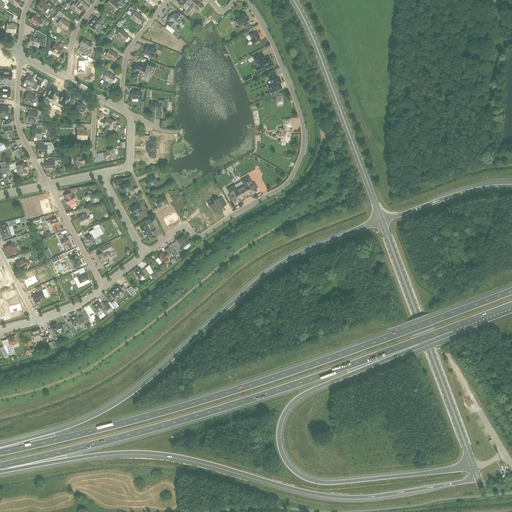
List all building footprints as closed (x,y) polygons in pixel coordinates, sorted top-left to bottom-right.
[(41,0),(37,5),(38,6),(43,10),(45,12),(48,8),(50,10),(54,13),(57,9),(53,6),(48,3),(47,5),(41,0)] [(75,1),(71,7),(78,13),(83,8),(81,6),(84,3),(82,1),(81,0),(76,0),(76,1),(75,1)] [(112,0),(109,0),(106,4),(114,11),(118,5),(121,8),(123,5),(119,1),(117,4),(112,0)] [(186,9),(190,4),(200,11),(203,7),(195,0),(192,0),(193,0),(192,0),(179,0),(179,1),(179,2),(178,3),(186,9)] [(175,14),(174,13),(171,17),(178,23),(183,16),(178,11),(175,14)] [(135,12),(131,17),(139,24),(143,18),(135,12)] [(240,17),(235,20),(236,20),(237,22),(238,24),(239,24),(242,23),(241,22),(243,21),(244,23),(247,20),(249,19),(247,17),(246,16),(246,15),(244,12),(240,15),(239,16),(240,17)] [(42,21),(40,19),(34,15),(30,20),(38,27),(41,22),(42,21)] [(103,23),(107,18),(102,15),(98,20),(103,23)] [(167,25),(173,29),(178,23),(171,17),(168,21),(169,22),(167,25)] [(66,30),(70,24),(62,18),(58,24),(66,30)] [(103,26),(100,23),(100,22),(95,18),(88,26),(94,30),(94,29),(97,32),(103,26)] [(7,29),(6,31),(15,32),(16,25),(7,24),(7,29)] [(159,28),(155,34),(152,37),(157,41),(162,35),(167,39),(171,33),(163,27),(161,29),(159,28)] [(129,36),(121,29),(116,35),(124,41),(129,36)] [(37,30),(34,35),(38,36),(37,38),(40,39),(39,44),(45,45),(45,35),(37,30)] [(250,30),(245,33),(247,36),(246,37),(248,40),(251,39),(252,39),(254,43),(255,42),(257,43),(258,42),(259,40),(260,39),(257,34),(258,34),(256,31),(252,33),(250,30)] [(37,38),(30,37),(30,38),(29,39),(28,41),(29,42),(28,44),(38,46),(39,44),(40,39),(37,38)] [(61,47),(63,44),(61,43),(62,40),(57,37),(56,40),(58,42),(56,44),(55,43),(51,49),(60,53),(63,48),(61,47)] [(92,44),(83,38),(80,44),(86,48),(84,51),(89,54),(91,51),(88,49),(92,44)] [(156,50),(147,46),(146,47),(145,48),(145,50),(145,51),(144,52),(154,56),(156,50)] [(109,50),(105,56),(114,61),(118,55),(109,50)] [(253,57),(259,67),(256,69),(258,73),(261,71),(272,65),(269,60),(268,57),(267,58),(265,59),(261,53),(253,57)] [(78,66),(78,72),(85,72),(85,67),(85,60),(90,60),(90,58),(88,57),(86,56),(82,55),(82,60),(78,60),(78,66)] [(136,64),(134,69),(133,71),(135,72),(132,78),(134,79),(134,80),(134,81),(135,82),(136,82),(137,82),(138,82),(139,82),(139,81),(142,75),(143,76),(145,76),(147,73),(151,74),(152,74),(155,66),(146,62),(144,67),(136,64)] [(0,82),(5,82),(6,79),(11,80),(12,73),(0,71),(0,82)] [(109,81),(112,83),(115,77),(106,72),(103,78),(106,80),(105,81),(105,80),(103,84),(107,86),(109,83),(108,82),(109,81)] [(268,86),(270,92),(281,88),(279,83),(281,82),(279,78),(278,78),(276,74),(273,76),(273,75),(272,75),(268,77),(269,81),(270,81),(272,85),(268,86)] [(24,82),(32,86),(36,79),(28,75),(28,76),(27,76),(26,78),(26,79),(24,82)] [(251,75),(243,79),(245,83),(253,80),(251,75)] [(38,81),(48,86),(49,82),(40,77),(38,81)] [(0,83),(0,93),(10,95),(11,88),(6,87),(3,87),(3,84),(0,83)] [(52,87),(45,99),(54,104),(58,96),(55,95),(58,91),(58,90),(52,87)] [(33,104),(36,97),(28,93),(24,100),(33,104)] [(58,96),(54,104),(63,109),(70,97),(64,93),(63,94),(61,98),(58,96)] [(150,105),(150,107),(151,108),(150,109),(160,110),(161,107),(164,107),(165,101),(158,100),(158,103),(151,102),(151,104),(150,105)] [(79,101),(74,110),(78,112),(79,111),(83,113),(86,107),(82,105),(83,104),(79,101)] [(8,107),(0,105),(0,113),(7,114),(8,107)] [(29,111),(27,118),(29,119),(28,122),(35,124),(36,121),(38,113),(29,111)] [(106,127),(103,133),(108,135),(111,130),(112,128),(115,123),(116,122),(115,121),(114,120),(112,119),(111,119),(110,119),(108,122),(106,121),(104,124),(107,125),(106,127)] [(290,120),(283,120),(284,127),(285,127),(285,129),(280,129),(280,133),(279,133),(278,133),(278,134),(278,136),(279,136),(280,137),(281,137),(281,140),(286,140),(286,142),(292,141),(292,139),(289,139),(288,126),(291,126),(290,120)] [(7,138),(14,137),(13,132),(12,132),(11,126),(10,126),(10,123),(3,125),(4,128),(5,134),(6,134),(7,138)] [(83,130),(83,127),(83,124),(76,123),(76,127),(76,130),(77,130),(77,133),(76,134),(76,136),(77,136),(77,140),(87,140),(87,130),(83,130)] [(31,136),(40,137),(41,130),(33,128),(32,129),(32,130),(31,132),(32,132),(31,136)] [(150,144),(147,143),(147,148),(156,148),(156,139),(150,139),(150,144)] [(44,145),(38,145),(38,153),(47,153),(47,149),(55,150),(51,142),(44,142),(44,145)] [(11,148),(14,154),(15,154),(17,158),(23,155),(20,150),(17,145),(15,143),(13,144),(13,143),(10,144),(10,145),(9,146),(11,148)] [(156,148),(147,148),(147,152),(150,152),(149,157),(156,158),(156,148)] [(109,159),(115,158),(113,149),(107,150),(107,153),(104,153),(105,158),(108,157),(109,159)] [(80,157),(80,156),(74,157),(76,166),(82,165),(82,163),(84,162),(83,156),(80,157)] [(53,161),(45,161),(46,169),(55,168),(54,161),(53,161)] [(27,164),(24,165),(24,163),(22,164),(22,163),(19,164),(19,165),(18,165),(20,174),(22,174),(23,174),(25,174),(25,173),(26,172),(25,169),(28,168),(27,164)] [(0,179),(3,178),(1,174),(9,170),(7,167),(0,168),(0,179)] [(147,185),(148,187),(157,182),(154,176),(145,181),(146,182),(145,183),(146,185),(147,185)] [(241,200),(240,199),(251,193),(251,194),(252,193),(253,193),(255,192),(256,191),(255,189),(257,188),(254,182),(252,183),(248,177),(242,181),(244,185),(236,190),(234,185),(227,189),(231,194),(228,196),(232,201),(234,200),(235,203),(237,202),(239,201),(241,200)] [(129,182),(120,187),(121,188),(120,189),(121,191),(122,191),(123,193),(132,188),(129,182)] [(65,195),(63,196),(65,199),(65,200),(65,201),(66,203),(67,203),(68,204),(69,203),(71,207),(76,204),(75,201),(76,200),(75,199),(76,198),(75,196),(74,195),(73,194),(71,192),(70,192),(69,193),(65,195)] [(41,196),(32,199),(33,203),(40,202),(44,213),(50,211),(47,200),(42,201),(41,196)] [(164,196),(155,201),(156,202),(156,203),(157,205),(158,205),(159,207),(167,202),(164,196)] [(212,205),(208,207),(213,216),(219,212),(218,209),(224,206),(220,198),(211,203),(212,205)] [(199,214),(194,218),(200,227),(206,223),(206,222),(208,220),(206,217),(207,217),(204,212),(207,209),(204,203),(198,207),(199,209),(200,210),(197,212),(199,214)] [(139,204),(130,208),(131,210),(130,211),(131,213),(132,213),(133,215),(142,210),(139,204)] [(161,212),(156,215),(160,223),(165,220),(167,225),(178,220),(175,213),(170,216),(164,219),(162,215),(161,212)] [(86,214),(78,217),(81,224),(89,221),(86,214)] [(6,224),(0,225),(0,232),(9,230),(9,227),(8,226),(21,222),(26,220),(26,221),(27,221),(25,217),(7,221),(7,224),(6,224)] [(52,226),(54,231),(60,229),(59,224),(58,224),(57,218),(46,221),(47,223),(51,222),(52,226)] [(146,238),(152,234),(145,222),(139,225),(141,228),(146,238)] [(103,233),(100,227),(94,230),(94,229),(89,232),(91,235),(85,238),(90,245),(96,242),(93,238),(103,233)] [(0,232),(0,234),(1,234),(2,239),(11,236),(10,232),(9,230),(0,232)] [(60,234),(58,235),(60,240),(63,246),(66,250),(67,249),(72,246),(69,242),(66,237),(64,238),(63,239),(60,234)] [(186,239),(183,235),(177,240),(183,247),(184,249),(186,249),(190,246),(190,244),(189,242),(188,241),(189,240),(187,238),(186,239)] [(14,242),(7,246),(12,254),(13,254),(14,254),(16,253),(16,252),(18,251),(15,246),(16,246),(14,242)] [(103,264),(105,262),(106,262),(109,260),(108,260),(109,259),(111,258),(108,251),(113,248),(111,243),(100,249),(102,253),(97,255),(99,259),(100,258),(101,260),(101,261),(102,263),(103,263),(103,264)] [(175,247),(174,248),(172,244),(169,246),(171,250),(172,250),(175,256),(179,254),(175,247)] [(44,251),(47,256),(48,259),(52,256),(50,254),(48,249),(44,251)] [(157,256),(163,263),(168,260),(167,258),(169,256),(166,252),(164,254),(162,252),(161,253),(160,253),(158,254),(158,255),(157,256)] [(81,264),(75,253),(68,256),(75,270),(77,269),(76,266),(81,264)] [(24,258),(16,263),(17,264),(16,265),(17,267),(19,267),(19,269),(24,266),(25,267),(28,265),(24,258)] [(149,265),(145,268),(150,274),(153,272),(149,265)] [(145,279),(143,276),(148,273),(146,271),(143,272),(141,269),(135,273),(139,279),(140,278),(142,281),(145,279)] [(28,278),(24,281),(27,287),(38,281),(34,275),(36,274),(34,270),(26,274),(28,278)] [(79,272),(73,275),(75,277),(77,276),(80,283),(89,278),(86,272),(80,275),(79,272)] [(35,294),(32,295),(33,296),(32,298),(33,300),(35,300),(35,302),(40,300),(45,297),(49,295),(46,288),(43,290),(41,286),(36,289),(37,292),(38,293),(35,294)] [(124,287),(122,289),(119,286),(110,293),(114,299),(122,293),(126,290),(124,287)] [(107,301),(101,305),(99,302),(93,306),(97,311),(95,312),(98,316),(103,312),(102,309),(105,306),(107,309),(105,311),(107,314),(113,310),(107,301)] [(8,303),(4,304),(7,313),(10,312),(10,314),(22,311),(20,304),(9,307),(8,303)] [(71,322),(69,323),(70,326),(75,324),(79,322),(81,327),(86,325),(82,316),(77,318),(76,316),(70,318),(71,322)] [(57,323),(50,326),(52,330),(49,331),(50,334),(55,332),(56,334),(65,331),(62,324),(58,326),(57,323)] [(40,329),(31,332),(32,339),(42,336),(40,329)] [(8,338),(8,340),(9,342),(6,343),(7,346),(9,355),(12,354),(11,351),(13,351),(12,345),(12,344),(16,343),(14,336),(8,338)]
